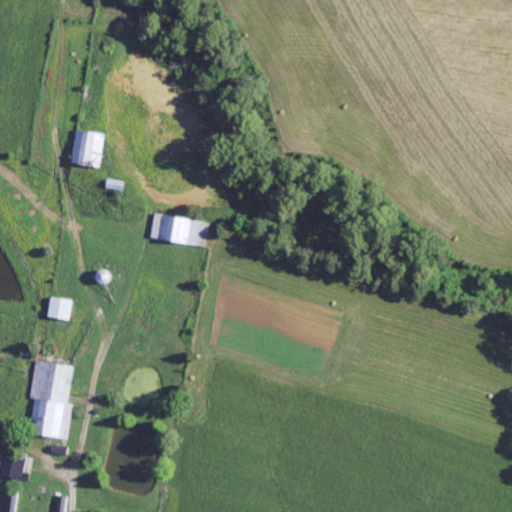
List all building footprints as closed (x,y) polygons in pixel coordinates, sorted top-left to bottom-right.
[(107,135),(78,132),(74,165),(103,168),(107,135)] [(213,223),(157,215),(154,240),(210,248),(213,223)] [(75,301),(54,298),(51,319),(72,322),(75,301)] [(72,405),(77,368),(39,362),(34,400),(38,400),(33,436),(71,441),(76,405),(72,405)] [(33,475),(27,474),(29,461),(4,457),(1,478),(32,482),(33,475)] [(68,511),(70,497),(60,497),(59,511),(68,511)]
